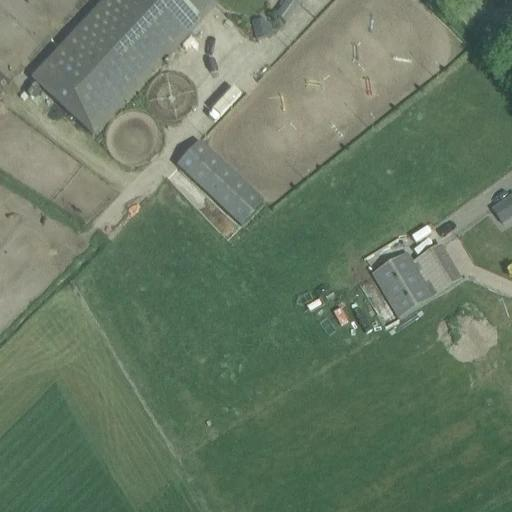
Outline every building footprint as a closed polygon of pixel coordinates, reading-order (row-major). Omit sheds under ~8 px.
[(209,0),(104,0),(30,80),(94,139),(216,7),(209,0)] [(294,0),(289,0),(278,18),(287,24),(300,3),(294,0)] [(174,70),(168,78),(197,98),(203,90),(174,70)] [(176,167),(239,226),(263,201),(200,142),(176,167)] [(511,198),(491,205),(497,224),(511,219),(511,198)] [(372,277),(399,321),(463,282),(443,247),(415,264),(409,254),(372,277)] [(379,313),(366,290),(357,295),(370,319),(379,313)] [(468,305),(199,437),(220,481),(233,493),(242,511),(319,511),(331,507),(368,469),(356,475),(400,430),(446,408),(462,423),(511,398),(511,384),(494,349),(437,377),(426,366),(482,338),(475,322),(489,316),(480,299),(468,305)] [(481,431),(501,452),(511,441),(511,412),(506,406),(481,431)]
